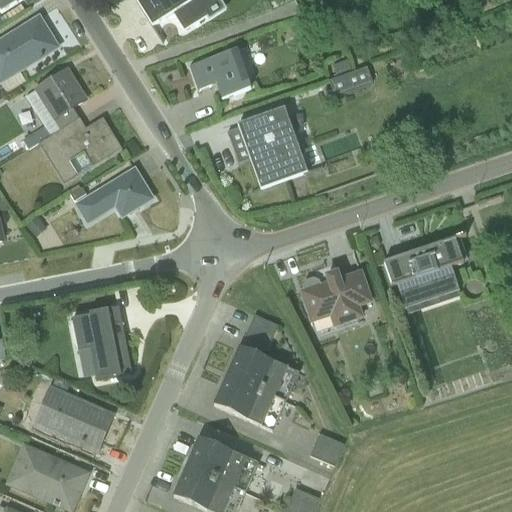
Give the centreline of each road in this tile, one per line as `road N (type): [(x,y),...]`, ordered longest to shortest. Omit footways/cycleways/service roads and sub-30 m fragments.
road 1 (tertiary): [(223,251),(289,241),(511,166)]
road 2 (tertiary): [(223,251),(73,0)]
road 3 (residential): [(117,511),(205,312),(223,251)]
road 4 (residential): [(223,251),(0,300)]
